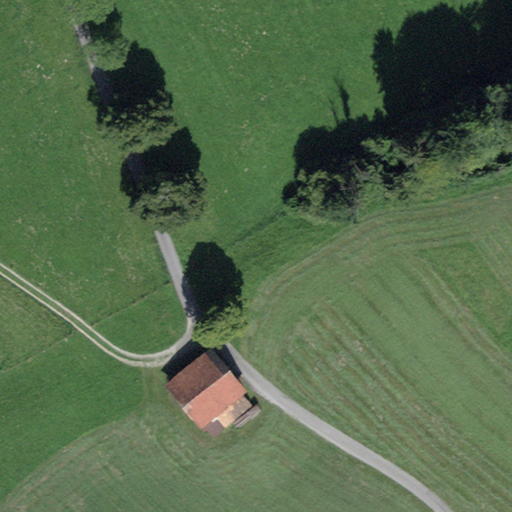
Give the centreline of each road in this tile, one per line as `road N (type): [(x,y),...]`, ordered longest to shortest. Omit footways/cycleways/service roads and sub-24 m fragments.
road 1 (unclassified): [(440,511),(378,461),(293,411),(215,331),(186,278),(78,0)]
road 2 (track): [(215,331),(166,366),(140,366),(103,351),(0,269)]
